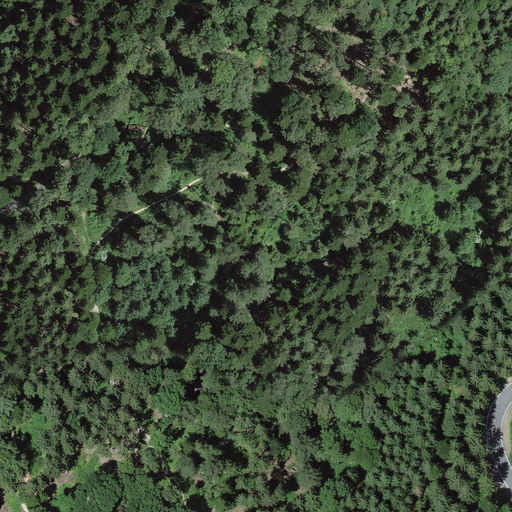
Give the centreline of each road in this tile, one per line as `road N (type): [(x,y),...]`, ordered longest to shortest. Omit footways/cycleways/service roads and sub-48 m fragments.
road 1 (track): [(212,0),(45,184),(0,208)]
road 2 (track): [(192,92),(211,60),(271,0)]
